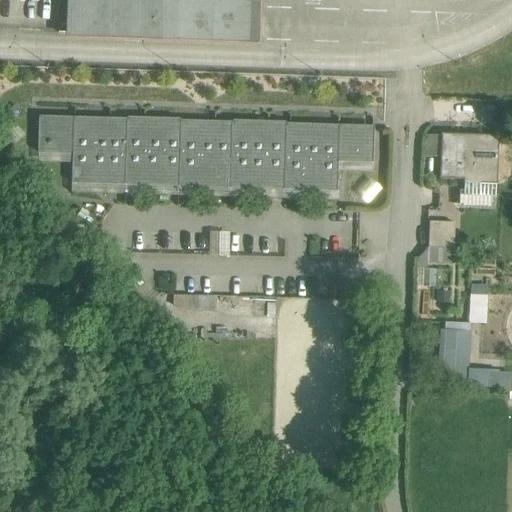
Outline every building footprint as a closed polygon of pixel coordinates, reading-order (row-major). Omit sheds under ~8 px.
[(264,8),(73,1),(72,40),(262,47),(264,8)] [(235,127),(184,125),(184,123),(130,122),(130,123),(42,121),(41,152),(76,153),(75,183),(129,185),(129,183),(181,185),(181,186),(235,188),(235,186),(286,188),(286,189),(340,191),(341,161),(376,162),(377,131),(289,128),(289,127),(235,125),(235,127)] [(497,138),(468,137),(468,135),(466,135),(466,137),(445,136),(445,134),(443,134),(441,179),(465,180),(465,183),(498,184),(499,136),(497,136),(497,138)] [(463,238),(438,236),(437,261),(462,262),(463,238)] [(469,282),(468,321),(485,322),(487,283),(469,282)] [(467,368),(468,321),(439,320),(437,380),(496,382),(496,369),(467,368)]
